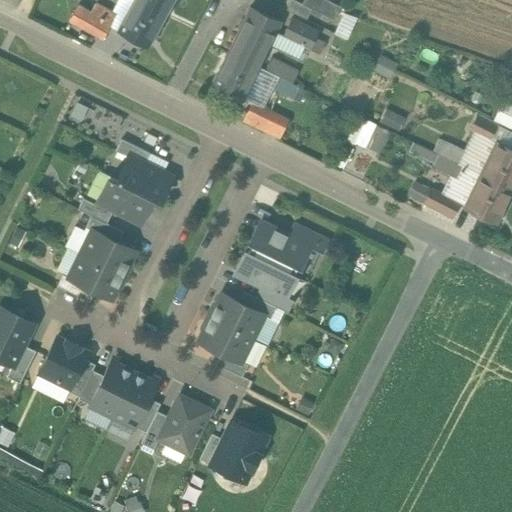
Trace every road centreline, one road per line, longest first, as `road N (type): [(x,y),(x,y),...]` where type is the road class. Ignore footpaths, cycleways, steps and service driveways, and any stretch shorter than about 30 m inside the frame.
road 1 (residential): [(301,511),(444,242)]
road 2 (residential): [(215,130),(120,331)]
road 3 (residential): [(172,355),(264,155)]
road 4 (residential): [(264,155),(444,242)]
road 5 (residential): [(0,20),(169,107)]
